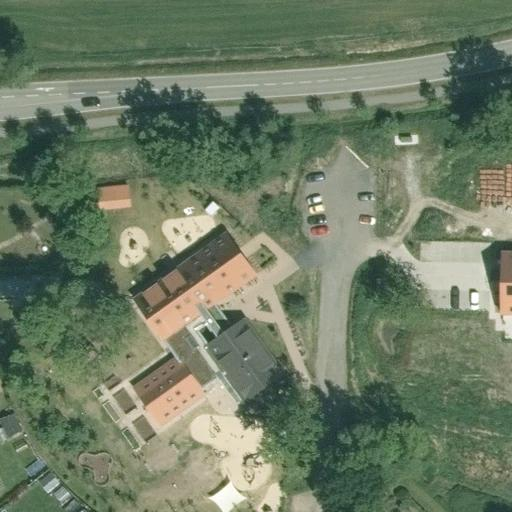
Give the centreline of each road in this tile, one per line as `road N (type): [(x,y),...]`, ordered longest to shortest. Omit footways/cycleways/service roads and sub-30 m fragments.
road 1 (tertiary): [(0,94),(326,72),(511,41)]
road 2 (residential): [(312,223),(328,307),(327,511)]
